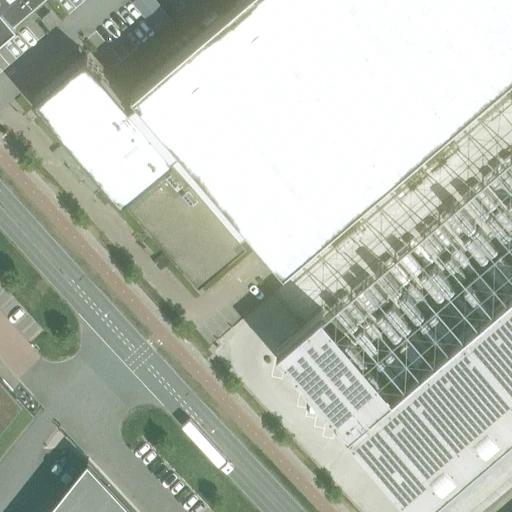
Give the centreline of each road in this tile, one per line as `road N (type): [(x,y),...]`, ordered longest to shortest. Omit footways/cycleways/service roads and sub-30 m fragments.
road 1 (tertiary): [(299,511),(0,186)]
road 2 (tertiary): [(0,214),(275,511)]
road 3 (unknown): [(2,97),(154,283),(182,298),(213,295),(252,265)]
